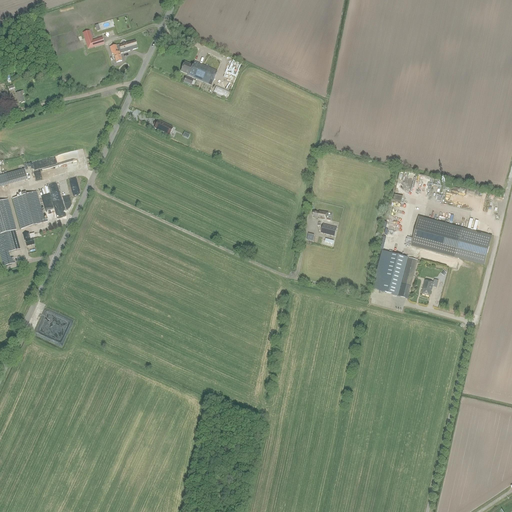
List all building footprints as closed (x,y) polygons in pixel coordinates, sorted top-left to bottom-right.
[(89,47),(104,43),(103,37),(93,40),(90,30),(85,32),(89,47)] [(130,51),(138,48),(136,41),(131,43),(130,42),(117,46),(117,45),(110,47),(112,54),(114,53),(117,63),(122,61),(120,54),(130,51)] [(212,84),(217,72),(194,62),(193,66),(185,62),(181,72),(189,75),(188,76),(207,84),(208,82),(212,84)] [(186,77),(184,82),(192,85),(194,81),(186,77)] [(24,93),(23,91),(16,93),(18,99),(19,102),(21,102),(21,103),(25,102),(23,94),(24,93)] [(7,99),(5,93),(0,94),(4,104),(13,101),(12,97),(7,99)] [(156,126),(155,128),(169,135),(172,128),(169,126),(158,121),(157,123),(155,122),(153,125),(156,126)] [(5,174),(0,175),(0,186),(8,184),(28,179),(25,168),(5,174)] [(21,229),(46,223),(37,192),(13,199),(21,229)] [(10,259),(9,253),(20,249),(7,200),(0,202),(0,256),(2,266),(3,267),(15,263),(14,258),(10,259)] [(326,220),(327,213),(319,211),(318,213),(313,211),(312,215),(313,216),(313,218),(326,220)] [(419,217),(412,246),(460,259),(484,265),(486,266),(493,237),(468,230),(419,217)] [(323,224),(321,233),(335,237),(337,228),(323,224)] [(27,246),(35,245),(33,239),(31,239),(29,233),(23,235),(25,241),(26,241),(27,246)] [(408,298),(418,260),(410,258),(401,289),(401,288),(409,258),(389,253),(379,291),(408,298)] [(437,288),(439,281),(434,280),(434,283),(425,281),(423,288),(422,294),(430,296),(431,290),(432,291),(433,287),(437,288)]
